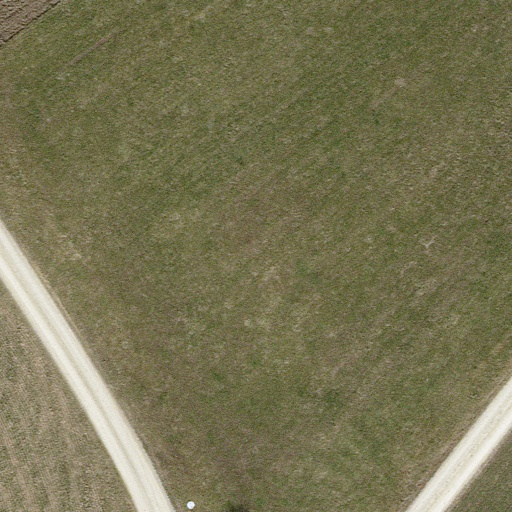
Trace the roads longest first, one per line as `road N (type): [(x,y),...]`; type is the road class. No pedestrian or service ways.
road 1 (track): [(0,241),(158,511)]
road 2 (track): [(428,511),(511,405)]
